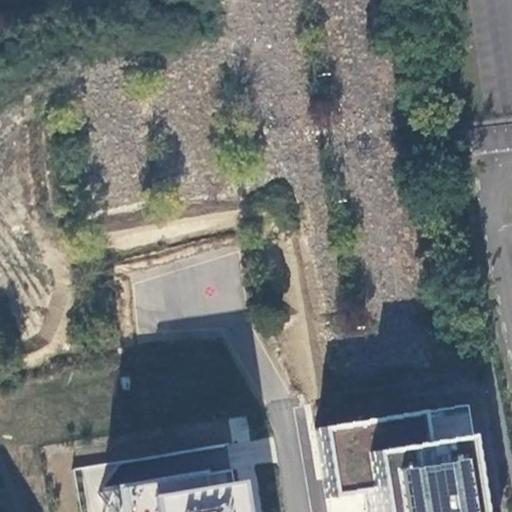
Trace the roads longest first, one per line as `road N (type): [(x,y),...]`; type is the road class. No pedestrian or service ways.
road 1 (unknown): [(53,404),(9,91)]
road 2 (unknown): [(279,404),(255,373),(53,404),(0,402)]
